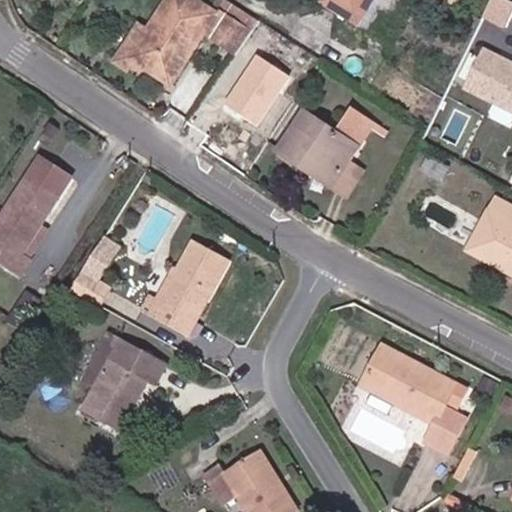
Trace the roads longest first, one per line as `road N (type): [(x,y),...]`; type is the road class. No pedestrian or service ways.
road 1 (residential): [(0,37),(124,127),(330,254)]
road 2 (residential): [(356,511),(272,377),(330,254)]
road 3 (residential): [(330,254),(511,354)]
